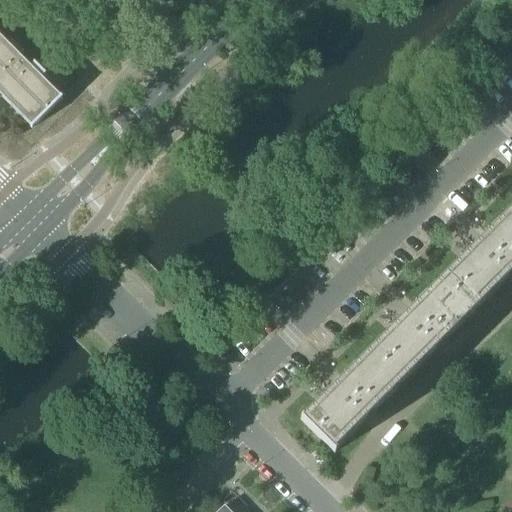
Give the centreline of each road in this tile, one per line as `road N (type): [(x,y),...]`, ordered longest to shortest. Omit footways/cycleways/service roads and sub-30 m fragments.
road 1 (residential): [(234,392),(511,118)]
road 2 (residential): [(234,392),(195,380),(33,217)]
road 3 (tertiary): [(33,217),(169,79)]
road 4 (residential): [(327,511),(246,430),(234,392)]
